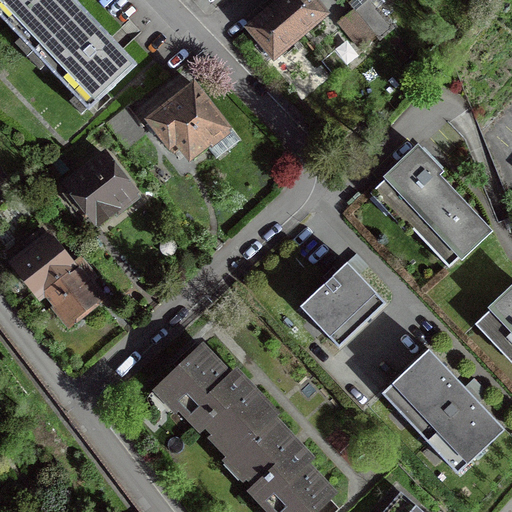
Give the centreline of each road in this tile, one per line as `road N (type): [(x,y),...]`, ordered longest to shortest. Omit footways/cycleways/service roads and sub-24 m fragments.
road 1 (residential): [(71,400),(305,180),(308,161),(299,143),(202,46)]
road 2 (residential): [(71,400),(156,511)]
